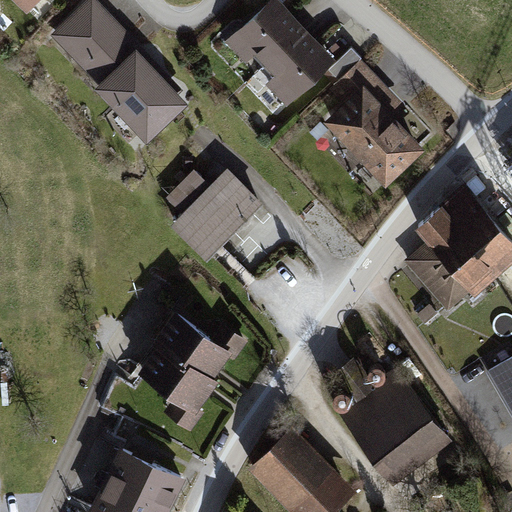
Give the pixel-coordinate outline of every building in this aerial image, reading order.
[(18,0),(28,9),(36,0),(18,0)] [(183,89),(97,0),(91,0),(53,37),(99,84),(95,88),(148,142),(188,103),(179,94),(183,89)] [(305,28),(279,0),(270,0),(226,42),(246,64),(255,56),(265,66),(305,28)] [(266,85),(287,107),(336,60),(305,28),(265,66),(275,77),(266,85)] [(362,59),(331,88),(346,103),(327,122),(389,187),(429,149),(393,112),(403,102),(362,59)] [(218,250),(264,203),(228,168),(171,225),(207,261),(218,250)] [(511,232),(465,180),(442,201),(503,269),(511,260),(511,232)] [(477,292),(503,269),(442,201),(416,224),(428,237),(404,259),(449,309),(473,288),(477,292)] [(145,338),(154,345),(212,393),(219,384),(208,374),(227,351),(172,305),(145,338)] [(199,408),(212,393),(154,345),(134,369),(171,400),(162,410),(191,434),(207,415),(199,408)] [(353,355),(335,369),(356,398),(339,411),(394,483),(454,437),(400,365),(375,384),(353,355)] [(511,357),(487,373),(511,413),(511,357)] [(369,368),(369,371),(369,374),(371,376),(373,378),(376,379),(379,379),(382,378),(384,377),(386,374),(387,372),(387,369),(386,366),(385,364),(382,362),(380,361),(377,361),(374,362),(372,363),(370,366),(369,368)] [(333,396),(333,398),(334,401),(335,404),(338,405),(340,406),(343,406),(346,406),(348,404),(350,402),(351,399),(351,396),(350,394),(349,391),(346,389),(344,388),(341,388),(338,389),(336,391),(334,393),(333,396)] [(332,511),(357,489),(294,422),(249,464),(293,511),(332,511)] [(122,447),(105,481),(168,511),(172,511),(188,479),(122,447)] [(92,511),(168,511),(105,481),(91,511),(92,511)]
